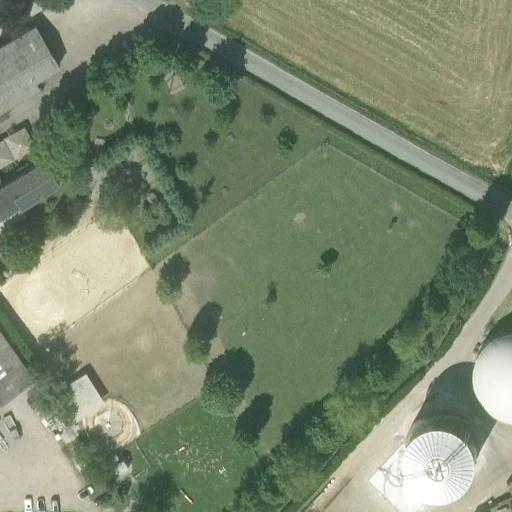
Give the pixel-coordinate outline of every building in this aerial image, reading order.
[(34,25),(0,45),(0,110),(38,88),(33,81),(58,67),(34,25)] [(21,128),(0,138),(0,156),(28,144),(21,128)] [(43,158),(6,181),(0,184),(0,201),(5,211),(17,203),(19,206),(57,182),(43,158)] [(0,229),(24,215),(19,206),(17,203),(5,211),(0,213),(0,229)] [(511,328),(501,331),(487,341),(477,355),(474,372),(477,390),(487,404),(502,413),(511,415),(511,328)] [(0,399),(32,377),(0,331),(0,399)] [(85,374),(56,393),(72,419),(102,399),(85,374)] [(450,470),(415,490),(422,504),(458,484),(450,470)] [(511,509),(508,499),(477,511),(505,511),(511,509)]
